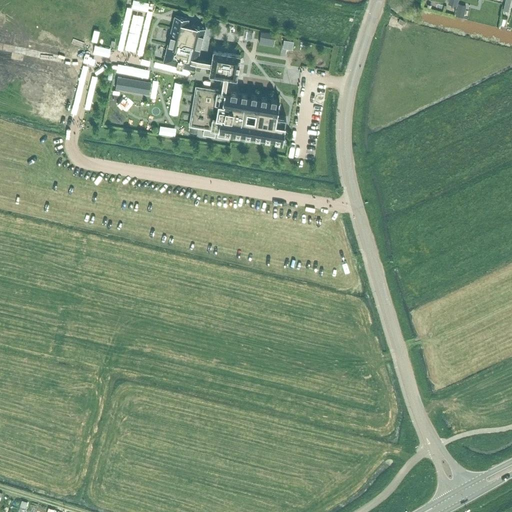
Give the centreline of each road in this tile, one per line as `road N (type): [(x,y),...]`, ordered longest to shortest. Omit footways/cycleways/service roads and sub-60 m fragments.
road 1 (unclassified): [(355,204),(79,159),(70,142),(88,65),(105,56),(129,61)]
road 2 (unclassified): [(434,446),(355,204)]
road 3 (unclassified): [(355,204),(345,112),(377,0)]
